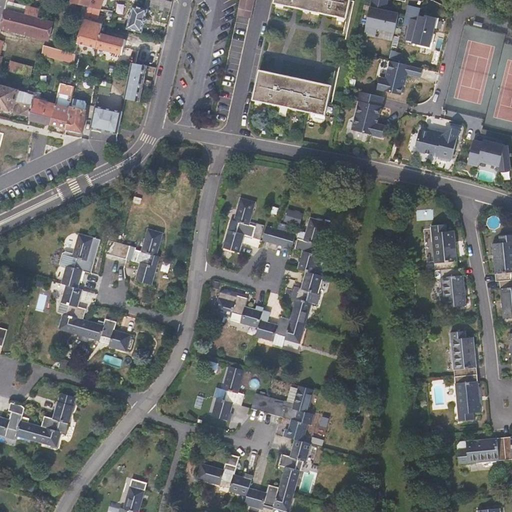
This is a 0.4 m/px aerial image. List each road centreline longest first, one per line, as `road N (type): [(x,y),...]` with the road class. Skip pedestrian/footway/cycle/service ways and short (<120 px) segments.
road 1 (residential): [(221,140),(461,188)]
road 2 (residential): [(461,188),(497,415)]
road 3 (secondary): [(0,227),(119,170),(142,152),(151,126)]
road 4 (secondary): [(151,126),(124,155),(0,215)]
road 5 (residential): [(199,269),(221,140)]
road 6 (secondary): [(151,126),(181,0)]
road 7 (residential): [(62,511),(138,413)]
